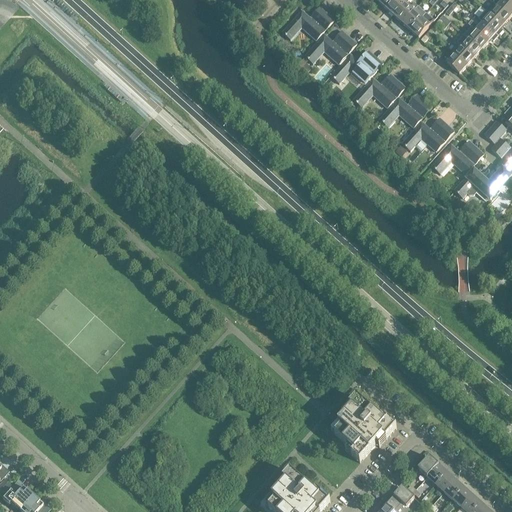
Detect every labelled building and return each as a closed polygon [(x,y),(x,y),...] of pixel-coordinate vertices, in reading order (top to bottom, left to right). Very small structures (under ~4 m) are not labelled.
[(255,0),(231,0),(241,9),(243,7),(249,11),(253,7),(251,6),(255,0)] [(381,0),(378,3),(386,10),(395,0),(381,0)] [(400,0),(395,0),(386,10),(394,18),(406,5),(400,0)] [(511,17),(511,6),(505,0),(496,0),(493,4),(510,20),(511,17)] [(75,20),(77,17),(59,1),(56,3),(75,20)] [(406,5),(394,18),(402,25),(418,7),(414,4),(410,9),(406,5)] [(510,20),(493,4),(486,12),(503,27),(510,20)] [(402,25),(410,32),(426,14),(418,7),(402,25)] [(317,43),(318,42),(335,23),(320,9),(310,20),(302,13),(282,35),(286,39),(287,39),(290,42),(302,30),(317,43)] [(496,36),(503,27),(486,12),(479,20),(483,24),(496,36)] [(426,14),(410,32),(419,40),(435,22),(426,14)] [(447,21),(443,17),(440,21),(436,25),(439,28),(443,24),(444,25),(447,21)] [(483,24),(479,28),(472,22),(468,25),(471,28),(489,44),(496,36),(483,24)] [(489,44),(471,28),(464,36),(481,52),(489,44)] [(429,32),(425,37),(421,42),(424,44),(424,45),(428,40),(433,35),(429,32)] [(325,37),(319,43),(305,59),(309,63),(309,62),(313,66),(324,54),(339,67),(357,46),(342,33),(332,44),(325,37)] [(481,52),(464,36),(457,44),(461,48),(474,60),(481,52)] [(461,48),(454,56),(467,68),(474,60),(461,48)] [(365,87),(383,66),(368,53),(359,64),(351,57),(331,79),(335,83),(335,82),(339,86),(350,74),(365,87)] [(454,56),(447,65),(459,76),(467,68),(454,56)] [(388,110),(406,89),(391,76),(381,87),(373,80),(353,102),(357,106),(358,105),(362,109),(373,97),(388,110)] [(122,103),(124,101),(106,85),(104,87),(122,103)] [(414,130),(432,110),(417,97),(407,107),(399,100),(379,123),(383,126),(384,126),(388,130),(399,117),(414,130)] [(436,153),(454,133),(440,120),(430,130),(422,123),(402,145),(406,149),(410,153),(422,140),(436,153)] [(496,122),(492,127),(501,136),(506,131),(496,122)] [(492,127),(488,132),(498,140),(499,138),(501,136),(492,127)] [(488,132),(484,136),(494,144),(498,140),(488,132)] [(496,145),(491,150),(500,159),(501,158),(502,159),(498,164),(502,168),(507,173),(511,167),(511,148),(511,149),(499,138),(498,140),(494,144),(496,145)] [(459,153),(451,146),(431,168),(436,172),(440,175),(451,163),(466,176),(484,156),(469,143),(459,153)] [(502,168),(488,183),(489,201),(504,185),(511,192),(511,177),(507,173),(502,168)] [(473,187),(489,201),(488,183),(473,170),(453,192),(457,195),(458,195),(462,199),(473,187)] [(488,171),(484,175),(489,181),(494,176),(488,171)] [(345,418),(339,424),(331,433),(336,437),(348,448),(346,451),(360,464),(363,461),(376,446),(379,449),(396,429),(382,417),(380,420),(356,399),(342,415),(345,418)] [(418,471),(427,479),(438,466),(429,458),(418,471)] [(447,474),(438,466),(427,479),(435,486),(447,474)] [(271,511),(322,511),(330,503),(316,490),(313,493),(290,473),(275,489),(279,492),(265,507),(269,510),(271,511)] [(455,481),(447,474),(435,486),(444,494),(455,481)] [(464,489),(455,481),(444,494),(452,502),(464,489)] [(10,504),(19,511),(32,498),(23,489),(24,488),(18,483),(2,500),(9,506),(10,504)] [(4,494),(11,487),(8,484),(1,491),(4,494)] [(402,489),(394,498),(409,511),(410,511),(407,509),(415,500),(402,489)] [(472,497),(464,489),(452,502),(461,509),(472,497)] [(472,497),(461,509),(463,511),(474,511),(481,504),(472,497)] [(42,507),(32,498),(19,511),(48,511),(49,511),(44,505),(42,507)] [(408,511),(409,511),(394,498),(387,506),(392,511),(408,511)]
